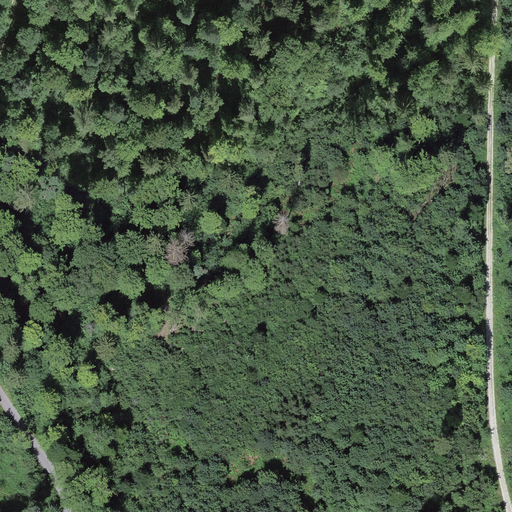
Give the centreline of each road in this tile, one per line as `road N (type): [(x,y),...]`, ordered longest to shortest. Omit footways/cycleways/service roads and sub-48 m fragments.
road 1 (track): [(496,0),(490,370),(510,511)]
road 2 (unclassified): [(70,511),(0,389)]
